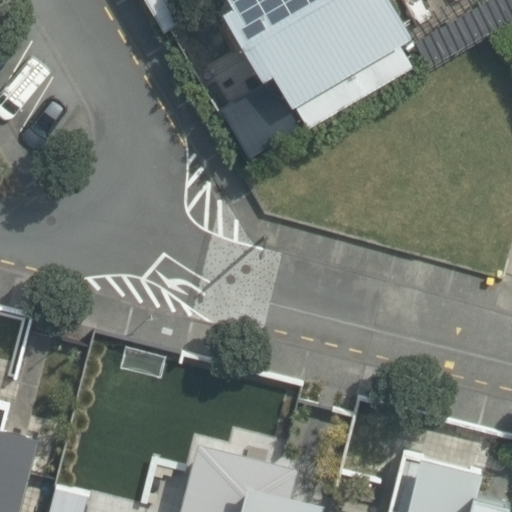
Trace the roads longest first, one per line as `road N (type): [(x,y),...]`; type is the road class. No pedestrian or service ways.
road 1 (residential): [(118,217),(191,245),(511,333)]
road 2 (residential): [(55,0),(143,156),(118,217)]
road 3 (residential): [(118,217),(95,237),(51,238),(0,226)]
